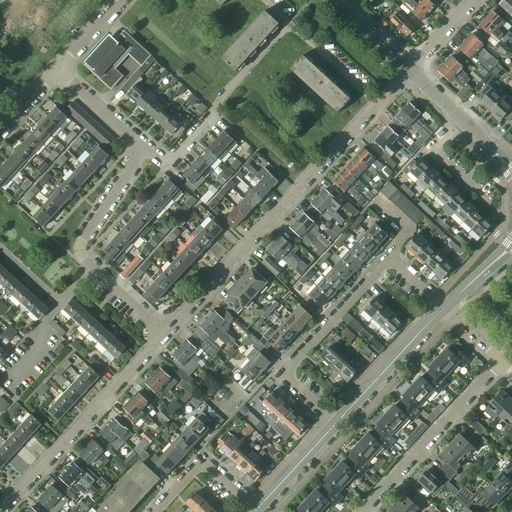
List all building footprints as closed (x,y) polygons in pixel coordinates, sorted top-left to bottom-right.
[(40,0),(28,0),(36,6),(31,11),(46,25),(53,17),(58,21),(60,18),(56,14),(41,1),(40,0)] [(41,0),(41,1),(56,14),(63,6),(67,10),(70,7),(66,3),(62,0),(41,0)] [(413,0),(400,0),(407,6),(406,6),(411,11),(422,21),(428,14),(413,0)] [(413,0),(428,14),(435,7),(428,0),(413,0)] [(501,3),(499,5),(511,16),(511,15),(511,0),(501,0),(500,2),(501,3)] [(22,3),(17,9),(26,17),(22,22),(37,35),(44,28),(48,32),(51,29),(46,25),(31,11),(22,3)] [(265,11),(221,59),(235,72),(279,24),(265,11)] [(489,18),(487,20),(504,35),(509,39),(511,42),(511,34),(502,26),(505,23),(494,12),(493,13),(491,11),(487,16),(489,18)] [(416,27),(399,12),(391,20),(407,36),(416,27)] [(13,14),(8,20),(16,28),(12,33),(27,47),(34,39),(38,43),(41,40),(37,35),(22,22),(13,14)] [(483,20),(480,24),(481,25),(480,27),(497,42),(499,44),(496,48),(497,48),(505,56),(510,51),(508,48),(504,45),(509,39),(504,35),(487,20),(485,22),(483,20)] [(112,37),(85,66),(111,89),(123,76),(114,69),(111,66),(126,50),(125,49),(128,45),(129,46),(132,43),(135,46),(130,51),(135,56),(142,48),(127,34),(118,43),(112,37)] [(468,40),(466,42),(473,48),(488,62),(492,57),(482,48),(484,45),(473,35),(472,36),(470,34),(466,39),(468,40)] [(463,43),(459,47),(460,48),(459,50),(471,60),(474,57),(481,63),(479,65),(479,64),(474,70),(483,79),(494,67),(488,62),(489,62),(488,62),(473,48),(466,42),(464,44),(463,43)] [(151,56),(139,70),(123,88),(127,92),(143,73),(155,59),(151,56)] [(303,56),(290,70),(338,113),(351,99),(303,56)] [(488,62),(494,67),(495,67),(500,61),(494,56),(489,62),(488,62)] [(449,62),(446,65),(467,83),(470,80),(466,76),(467,75),(462,71),(464,68),(453,57),(451,59),(450,57),(447,60),(449,62)] [(441,71),(439,73),(450,83),(453,80),(462,88),(460,91),(466,96),(473,89),(467,83),(446,65),(444,67),(442,66),(439,69),(441,71)] [(479,83),(483,79),(474,70),(470,74),(479,83)] [(490,112),(506,95),(502,92),(499,94),(489,84),(496,77),(491,73),(481,84),(485,88),(479,94),(484,99),(480,103),(490,112)] [(173,77),(168,84),(172,87),(176,82),(179,84),(180,83),(173,77)] [(138,82),(137,84),(136,83),(127,94),(137,102),(146,92),(149,88),(140,81),(139,83),(138,82)] [(182,85),(177,92),(181,95),(186,89),(182,85)] [(146,92),(137,102),(146,110),(155,100),(157,97),(148,89),(146,92)] [(192,105),(198,99),(192,94),(186,100),(192,105)] [(510,100),(506,95),(490,112),(501,122),(505,117),(509,121),(511,117),(511,105),(508,102),(510,100)] [(70,113),(78,104),(73,100),(65,109),(70,113)] [(146,110),(155,118),(164,107),(155,100),(146,110)] [(164,107),(155,118),(164,126),(177,111),(168,103),(164,107)] [(406,108),(403,111),(431,136),(435,132),(428,126),(423,121),(419,117),(422,114),(410,103),(409,104),(408,103),(404,107),(406,108)] [(78,104),(70,113),(74,117),(83,108),(78,104)] [(58,126),(63,121),(64,123),(68,118),(67,117),(67,116),(56,106),(48,116),(58,126)] [(83,108),(74,117),(79,121),(87,112),(83,108)] [(177,111),(164,126),(173,134),(177,129),(182,133),(191,123),(177,111)] [(400,112),(396,115),(398,117),(396,118),(408,129),(411,126),(416,130),(421,135),(421,134),(424,137),(418,143),(422,146),(427,141),(431,136),(403,111),(401,113),(400,112)] [(87,112),(79,121),(83,126),(92,117),(87,112)] [(48,116),(40,125),(50,135),(58,126),(48,116)] [(83,126),(88,130),(96,121),(92,117),(83,126)] [(436,119),(434,122),(439,127),(442,125),(436,119)] [(93,134),(101,125),(96,121),(88,130),(93,134)] [(40,125),(32,134),(44,145),(43,144),(43,143),(50,135),(40,125)] [(101,125),(93,134),(97,138),(105,129),(101,125)] [(384,131),(381,135),(397,150),(398,150),(409,160),(413,156),(402,146),(397,141),(400,137),(388,127),(386,129),(385,128),(383,130),(384,131)] [(105,129),(97,138),(102,142),(110,133),(105,129)] [(68,135),(73,139),(77,135),(73,130),(68,135)] [(224,131),(215,140),(229,153),(237,143),(234,140),(224,131)] [(68,144),(73,139),(68,135),(66,133),(64,135),(66,137),(64,140),(68,144)] [(114,137),(110,133),(102,142),(106,146),(114,137)] [(32,134),(23,143),(34,152),(38,148),(39,149),(40,148),(44,145),(32,134)] [(377,137),(374,140),(376,141),(375,142),(384,151),(383,153),(384,154),(380,158),(393,170),(397,165),(390,159),(394,154),(397,150),(381,135),(378,138),(377,137)] [(80,137),(76,142),(80,146),(85,141),(80,137)] [(221,161),(229,153),(215,140),(207,149),(217,158),(221,161)] [(80,146),(76,142),(72,146),(76,150),(80,146)] [(23,143),(16,151),(26,161),(34,152),(23,143)] [(90,155),(101,165),(110,155),(99,145),(90,155)] [(57,148),(52,153),(57,157),(61,152),(57,148)] [(360,150),(357,153),(358,154),(357,155),(374,171),(378,168),(380,170),(383,167),(363,148),(361,151),(360,150)] [(207,149),(199,158),(209,167),(217,158),(207,149)] [(16,151),(7,160),(18,170),(26,161),(16,151)] [(52,161),(57,157),(52,153),(48,157),(52,161)] [(64,155),(60,159),(64,163),(68,159),(64,155)] [(90,155),(82,164),(93,174),(101,165),(90,155)] [(354,156),(351,160),(352,161),(351,162),(362,173),(366,169),(374,177),(377,174),(374,171),(357,155),(355,157),(354,156)] [(199,158),(191,166),(205,179),(206,179),(201,175),(209,167),(199,158)] [(64,163),(60,159),(55,164),(60,168),(64,163)] [(230,166),(236,171),(242,164),(237,159),(230,166)] [(409,172),(418,180),(429,167),(420,159),(416,163),(413,160),(402,172),(406,175),(409,172)] [(7,160),(0,168),(0,169),(10,179),(18,170),(7,160)] [(247,162),(243,166),(249,171),(253,167),(247,162)] [(348,163),(345,166),(346,167),(345,168),(356,179),(359,176),(368,184),(371,181),(362,173),(351,162),(349,164),(348,163)] [(82,164),(74,172),(85,182),(93,174),(82,164)] [(40,166),(36,170),(41,174),(44,170),(40,166)] [(205,179),(191,166),(183,175),(187,179),(184,183),(193,192),(205,179)] [(418,180),(427,188),(438,175),(429,167),(418,180)] [(225,172),(230,177),(234,173),(229,168),(225,172)] [(260,181),(270,190),(279,181),(264,168),(259,173),(263,178),(260,181)] [(342,169),(338,173),(339,174),(339,175),(351,186),(354,183),(362,190),(365,187),(356,179),(345,168),(343,170),(342,169)] [(10,179),(0,169),(0,185),(2,188),(10,179)] [(41,174),(36,170),(32,175),(36,179),(41,174)] [(240,170),(236,175),(241,179),(245,175),(240,170)] [(48,172),(44,177),(48,181),(52,177),(48,172)] [(74,172),(66,181),(77,191),(85,182),(74,172)] [(336,176),(332,180),(333,181),(332,181),(344,193),(348,189),(356,196),(359,193),(351,186),(339,175),(337,177),(336,176)] [(427,188),(436,196),(448,184),(438,175),(427,188)] [(48,181),(44,177),(39,182),(44,186),(48,181)] [(171,177),(169,179),(180,189),(182,187),(171,177)] [(221,177),(220,177),(217,181),(222,186),(226,181),(221,177)] [(160,189),(171,199),(180,189),(169,179),(160,189)] [(231,179),(227,184),(233,190),(234,189),(233,188),(236,184),(231,179)] [(24,184),(20,188),(24,192),(32,183),(29,180),(25,184),(24,184)] [(66,181),(58,190),(68,200),(77,191),(66,181)] [(217,181),(213,185),(217,189),(218,190),(222,186),(217,181)] [(260,181),(252,190),(262,199),(270,190),(260,181)] [(380,191),(385,196),(393,187),(388,182),(380,191)] [(217,189),(213,185),(212,184),(208,188),(209,190),(200,199),(205,204),(218,190),(217,189)] [(233,190),(227,184),(219,192),(226,198),(233,190)] [(406,193),(409,189),(403,184),(400,187),(406,193)] [(436,196),(445,204),(456,192),(448,184),(436,196)] [(58,190),(55,187),(46,196),(49,199),(60,209),(68,200),(58,190)] [(385,196),(390,201),(398,192),(393,187),(385,196)] [(20,196),(24,192),(20,188),(16,193),(20,196)] [(160,189),(152,198),(163,208),(171,199),(160,189)] [(321,194),(318,198),(334,213),(343,222),(344,221),(335,213),(342,205),(336,200),(325,189),(323,191),(320,193),(321,194)] [(414,194),(409,189),(406,193),(411,198),(414,194)] [(31,190),(27,195),(32,199),(35,194),(31,190)] [(252,190),(244,199),(254,208),(262,199),(252,190)] [(390,201),(394,205),(402,196),(398,192),(390,201)] [(445,204),(454,213),(465,200),(456,192),(445,204)] [(32,199),(27,195),(23,199),(27,203),(32,199)] [(394,205),(398,209),(407,200),(402,196),(394,205)] [(152,198),(143,207),(155,217),(163,208),(152,198)] [(215,198),(211,202),(219,209),(220,207),(218,204),(219,202),(215,198)] [(313,202),(311,204),(323,215),(325,212),(331,217),(340,226),(343,222),(334,213),(318,198),(316,200),(315,199),(312,201),(313,202)] [(49,199),(41,208),(52,218),(60,209),(49,199)] [(244,199),(236,208),(246,217),(254,208),(244,199)] [(398,209),(403,213),(411,204),(407,200),(398,209)] [(454,213),(463,221),(474,209),(465,200),(454,213)] [(424,209),(427,206),(421,201),(418,204),(424,209)] [(211,202),(207,206),(216,214),(220,210),(219,209),(211,202)] [(348,202),(343,208),(353,217),(358,211),(348,202)] [(186,204),(181,208),(186,213),(190,208),(186,204)] [(403,213),(407,217),(416,208),(411,204),(403,213)] [(436,214),(427,206),(424,209),(433,217),(436,214)] [(143,207),(136,215),(147,225),(155,217),(143,207)] [(52,218),(41,208),(33,216),(44,226),(52,218)] [(186,213),(181,208),(177,213),(182,217),(186,213)] [(246,217),(236,208),(228,216),(238,225),(246,217)] [(407,217),(412,221),(420,212),(416,208),(407,217)] [(463,221),(472,229),(483,217),(474,209),(463,221)] [(193,210),(189,215),(193,219),(198,214),(193,210)] [(420,212),(412,221),(416,225),(425,216),(420,212)] [(299,217),(296,221),(316,239),(317,238),(327,248),(330,245),(331,244),(321,234),(318,231),(319,231),(319,226),(315,223),(314,223),(303,213),(302,215),(301,214),(298,217),(299,217)] [(136,215),(128,224),(138,234),(147,225),(136,215)] [(193,219),(189,215),(185,219),(189,224),(193,219)] [(355,222),(358,225),(364,219),(360,216),(355,222)] [(215,217),(212,220),(223,230),(226,227),(215,217)] [(442,226),(445,222),(439,217),(436,220),(442,226)] [(483,217),(472,229),(481,238),(483,235),(487,231),(492,225),(483,217)] [(212,220),(204,229),(215,239),(223,230),(212,220)] [(292,225),(290,228),(301,238),(304,235),(309,240),(313,243),(316,239),(296,221),(294,223),(293,222),(291,224),(292,225)] [(169,222),(165,226),(170,230),(173,226),(169,222)] [(451,227),(445,222),(442,226),(448,231),(451,227)] [(375,223),(366,233),(379,245),(388,235),(375,223)] [(128,224),(120,233),(131,243),(133,245),(141,237),(138,234),(128,224)] [(181,224),(172,233),(177,237),(186,228),(181,224)] [(436,232),(439,229),(432,224),(430,227),(436,232)] [(170,230),(165,226),(161,230),(166,235),(170,230)] [(204,229),(195,238),(206,248),(215,239),(204,229)] [(444,234),(439,229),(436,232),(441,237),(444,234)] [(120,233),(112,241),(123,251),(131,243),(120,233)] [(177,237),(172,233),(165,242),(169,246),(177,237)] [(345,233),(338,240),(342,243),(348,237),(345,233)] [(366,233),(358,242),(371,254),(379,245),(366,233)] [(406,247),(415,255),(427,242),(418,234),(406,247)] [(454,237),(460,242),(463,239),(457,234),(454,237)] [(149,243),(154,247),(161,240),(156,236),(149,243)] [(278,241),(275,244),(298,266),(302,262),(290,250),(293,247),(282,237),(280,239),(279,238),(277,240),(278,241)] [(195,238),(187,247),(198,257),(206,248),(195,238)] [(123,251),(112,241),(104,250),(108,254),(104,258),(115,268),(119,263),(117,261),(125,253),(123,251)] [(448,244),(454,249),(457,246),(451,241),(448,244)] [(358,242),(350,251),(363,262),(371,254),(358,242)] [(415,255),(424,264),(436,251),(427,242),(415,255)] [(141,252),(146,256),(153,248),(148,244),(141,252)] [(270,249),(268,251),(279,262),(283,258),(295,270),(298,266),(275,244),(272,247),(271,246),(269,248),(270,249)] [(161,246),(156,251),(160,255),(165,250),(161,246)] [(457,246),(454,249),(459,254),(462,251),(457,246)] [(187,247),(179,255),(190,265),(198,257),(187,247)] [(350,251),(342,259),(355,271),(363,262),(350,251)] [(424,264),(433,272),(445,259),(436,251),(424,264)] [(327,252),(322,258),(325,261),(331,255),(327,252)] [(179,255),(171,264),(182,275),(190,265),(179,255)] [(268,256),(262,263),(276,276),(282,269),(268,256)] [(133,261),(138,265),(142,261),(137,257),(133,261)] [(322,258),(317,263),(320,266),(325,261),(322,258)] [(342,259),(333,268),(346,280),(355,271),(342,259)] [(445,259),(433,272),(442,280),(454,267),(445,259)] [(126,278),(138,265),(133,261),(122,273),(126,278)] [(140,268),(145,272),(149,268),(144,264),(140,268)] [(171,264),(163,273),(174,283),(182,275),(171,264)] [(244,277),(259,291),(267,282),(266,281),(270,277),(259,266),(255,271),(252,269),(250,271),(248,269),(242,276),(244,277)] [(0,271),(0,285),(2,287),(12,276),(3,268),(0,271)] [(134,284),(145,272),(140,268),(129,280),(134,284)] [(333,268),(325,277),(338,289),(346,280),(333,268)] [(159,270),(152,278),(155,281),(166,291),(174,283),(163,273),(159,270)] [(305,276),(309,279),(314,273),(311,270),(305,276)] [(2,287),(11,295),(21,284),(12,276),(2,287)] [(304,284),(309,279),(305,276),(300,281),(304,284)] [(244,277),(237,285),(236,286),(251,299),(259,291),(244,277)] [(325,277),(317,286),(330,298),(338,289),(325,277)] [(166,291),(155,281),(147,290),(158,300),(166,291)] [(11,295),(19,303),(30,292),(21,284),(11,295)] [(236,286),(237,285),(235,284),(229,290),(231,292),(229,294),(231,297),(227,301),(233,307),(232,309),(233,309),(238,314),(244,308),(244,307),(251,299),(236,286)] [(330,298),(317,286),(309,295),(322,307),(330,298)] [(19,303),(28,311),(38,300),(30,292),(19,303)] [(71,317),(81,306),(72,297),(61,309),(71,317)] [(364,311),(373,319),(385,306),(376,298),(364,311)] [(38,300),(28,311),(37,320),(47,309),(38,300)] [(71,317),(79,325),(90,314),(81,306),(71,317)] [(299,306),(291,315),(304,326),(312,317),(299,306)] [(373,319),(382,327),(394,314),(385,306),(373,319)] [(223,334),(224,333),(230,339),(234,343),(237,340),(226,329),(230,325),(229,324),(235,318),(226,309),(220,316),(214,310),(212,312),(211,310),(206,316),(207,317),(206,318),(223,334)] [(267,310),(265,312),(262,316),(266,319),(271,314),(267,310)] [(79,325),(88,333),(99,322),(90,314),(79,325)] [(394,314),(382,327),(391,336),(403,323),(394,314)] [(284,317),(280,321),(283,324),(296,335),(304,326),(291,315),(287,320),(284,317)] [(224,333),(223,334),(206,318),(199,326),(210,336),(204,342),(212,350),(217,345),(214,342),(218,337),(226,344),(230,339),(224,333)] [(57,332),(61,328),(52,319),(47,324),(57,332)] [(236,319),(233,323),(248,337),(251,333),(236,319)] [(358,335),(364,329),(354,319),(348,325),(358,335)] [(88,333),(97,341),(107,330),(99,322),(88,333)] [(283,324),(275,332),(288,344),(296,335),(283,324)] [(12,328),(8,333),(13,337),(14,336),(17,333),(12,328)] [(65,332),(61,328),(57,332),(61,336),(65,332)] [(288,344),(275,332),(271,328),(263,336),(264,337),(259,342),(260,342),(269,350),(270,352),(274,347),(280,352),(288,344)] [(343,334),(351,342),(356,338),(347,329),(343,334)] [(97,341),(106,349),(116,338),(107,330),(97,341)] [(8,333),(4,337),(9,342),(13,337),(8,333)] [(368,343),(371,339),(365,334),(362,337),(368,343)] [(250,361),(261,372),(270,362),(263,356),(269,350),(260,342),(260,343),(252,335),(247,339),(256,348),(246,357),(250,361)] [(186,339),(179,347),(197,364),(201,360),(198,357),(204,351),(200,347),(203,343),(197,337),(191,343),(186,339)] [(126,347),(116,338),(106,349),(115,358),(126,347)] [(376,344),(371,339),(368,343),(373,347),(376,344)] [(74,340),(70,344),(74,349),(78,344),(74,340)] [(447,349),(438,359),(451,371),(460,361),(464,366),(469,361),(461,354),(466,349),(458,342),(454,346),(454,347),(450,352),(447,349)] [(60,343),(53,351),(57,355),(64,347),(60,343)] [(214,361),(218,356),(204,343),(203,343),(200,347),(204,351),(214,361)] [(83,348),(78,344),(74,349),(79,353),(83,348)] [(321,357),(330,366),(341,354),(332,345),(321,357)] [(360,352),(364,355),(369,350),(365,346),(360,352)] [(189,375),(192,372),(198,365),(197,364),(179,347),(172,355),(176,359),(173,362),(179,369),(181,367),(189,375)] [(369,350),(364,355),(367,358),(372,353),(369,350)] [(330,366),(339,374),(350,362),(341,354),(330,366)] [(87,361),(92,365),(96,361),(92,356),(87,361)] [(432,371),(428,376),(442,389),(447,384),(443,380),(451,371),(438,359),(429,368),(432,371)] [(67,360),(63,364),(67,368),(71,363),(67,360)] [(96,361),(92,365),(101,373),(105,369),(96,361)] [(253,380),(261,372),(250,361),(242,370),(247,375),(253,380)] [(350,362),(339,374),(348,383),(359,371),(350,362)] [(63,364),(59,368),(63,372),(67,368),(63,364)] [(87,367),(79,376),(90,385),(98,376),(87,367)] [(176,372),(184,380),(190,385),(194,380),(189,375),(181,367),(179,369),(176,372)] [(59,368),(55,373),(59,377),(63,372),(59,368)] [(169,391),(178,382),(172,377),(171,378),(160,368),(152,376),(169,391)] [(247,375),(242,380),(248,385),(253,380),(247,375)] [(79,376),(71,385),(82,394),(90,385),(79,376)] [(169,391),(152,376),(145,384),(157,394),(160,390),(169,398),(173,394),(169,391)] [(421,377),(412,387),(425,399),(433,390),(438,394),(442,389),(428,376),(423,380),(421,377)] [(44,384),(40,389),(44,393),(49,388),(44,384)] [(187,391),(180,399),(184,403),(191,395),(193,396),(197,392),(189,384),(185,389),(187,391)] [(71,385),(63,394),(74,403),(82,394),(71,385)] [(406,400),(402,404),(416,417),(421,412),(416,408),(425,399),(412,387),(403,397),(406,400)] [(499,415),(511,401),(511,399),(502,391),(488,406),(499,415)] [(137,392),(130,400),(148,416),(154,408),(148,403),(137,392)] [(272,411),(282,400),(273,392),(263,403),(272,411)] [(63,394),(55,403),(66,412),(74,403),(63,394)] [(152,420),(148,416),(130,400),(123,407),(127,412),(123,416),(133,425),(141,418),(148,424),(152,420)] [(177,400),(172,406),(178,411),(183,405),(177,400)] [(282,400),(272,411),(267,415),(276,424),(290,408),(282,400)] [(5,401),(1,405),(5,409),(9,405),(6,402),(5,401)] [(511,401),(499,415),(511,428),(511,401)] [(13,405),(17,409),(19,411),(22,408),(19,406),(16,402),(13,405)] [(66,412),(55,403),(47,412),(58,421),(66,412)] [(395,405),(386,415),(399,427),(407,418),(412,422),(416,417),(402,404),(398,408),(395,405)] [(244,406),(239,411),(243,415),(249,410),(244,406)] [(299,417),(290,408),(276,424),(285,432),(289,427),(299,417)] [(158,414),(167,423),(172,417),(163,409),(158,414)] [(188,427),(200,438),(209,429),(204,425),(211,418),(204,411),(188,427)] [(29,415),(21,424),(31,434),(40,425),(29,415)] [(380,427),(375,432),(390,446),(395,441),(390,436),(399,427),(386,415),(377,425),(380,427)] [(107,425),(125,442),(133,433),(126,426),(124,428),(114,417),(107,425)] [(299,417),(289,427),(298,436),(308,425),(299,417)] [(470,426),(475,431),(480,435),(485,430),(475,420),(470,426)] [(173,422),(169,426),(175,431),(179,427),(173,422)] [(21,424),(13,432),(23,442),(31,434),(21,424)] [(107,425),(99,432),(110,443),(109,444),(117,451),(125,442),(107,425)] [(250,426),(244,431),(249,435),(254,430),(250,426)] [(188,427),(180,436),(192,447),(200,438),(188,427)] [(141,436),(149,443),(154,438),(146,430),(141,436)] [(165,431),(161,435),(167,440),(171,436),(165,431)] [(269,431),(265,436),(269,440),(274,435),(269,431)] [(459,435),(450,445),(465,460),(474,450),(479,449),(487,441),(480,435),(475,431),(466,441),(459,435)] [(13,432),(5,441),(15,451),(23,442),(13,432)] [(369,434),(360,443),(372,455),(381,446),(386,450),(390,446),(375,432),(372,436),(369,434)] [(220,449),(229,457),(238,447),(225,434),(217,444),(221,448),(220,449)] [(180,436),(172,445),(184,456),(192,447),(180,436)] [(144,438),(139,443),(145,448),(149,444),(144,438)] [(155,438),(152,442),(157,447),(161,443),(155,438)] [(93,440),(86,447),(103,463),(105,465),(109,460),(102,453),(104,450),(93,440)] [(5,441),(0,446),(0,453),(7,460),(15,451),(5,441)] [(253,442),(248,448),(251,450),(257,444),(253,442)] [(353,456),(349,460),(364,474),(369,469),(368,468),(370,466),(370,462),(368,460),(372,455),(360,443),(351,453),(353,456)] [(172,445),(164,454),(176,465),(184,456),(172,445)] [(438,472),(447,481),(449,483),(456,475),(456,469),(465,460),(450,445),(440,456),(447,462),(438,472)] [(103,463),(86,447),(79,454),(91,465),(94,462),(99,467),(103,463)] [(229,457),(237,466),(247,455),(238,447),(229,457)] [(273,447),(268,451),(273,456),(278,451),(273,447)] [(237,466),(246,474),(260,459),(251,450),(247,455),(237,466)] [(262,450),(257,455),(260,458),(265,453),(262,450)] [(145,461),(150,456),(144,451),(139,456),(145,461)] [(176,465),(164,454),(159,458),(155,454),(147,463),(159,474),(163,470),(167,474),(176,465)] [(117,455),(112,460),(124,471),(128,466),(117,455)] [(269,467),(260,459),(246,474),(255,482),(269,467)] [(342,462),(333,472),(346,483),(355,474),(360,479),(364,474),(349,460),(345,464),(342,462)] [(501,474),(491,484),(504,495),(511,486),(511,483),(510,482),(511,480),(511,464),(507,461),(498,471),(501,474)] [(72,462),(66,469),(82,484),(83,484),(93,494),(97,490),(86,480),(90,476),(84,471),(83,472),(72,462)] [(73,484),(79,489),(85,495),(89,490),(82,485),(82,484),(66,469),(59,476),(70,487),(73,484)] [(151,490),(158,482),(157,481),(153,478),(149,474),(145,471),(144,469),(136,477),(151,490)] [(427,470),(417,481),(435,497),(444,487),(445,487),(443,485),(427,470)] [(327,484),(323,488),(338,502),(342,497),(338,493),(346,483),(333,472),(324,481),(327,484)] [(104,474),(99,480),(108,488),(114,482),(104,474)] [(144,497),(151,490),(136,477),(129,484),(144,497)] [(459,492),(449,483),(447,481),(443,485),(445,487),(444,487),(455,497),(459,492)] [(144,497),(129,484),(122,492),(137,505),(144,497)] [(474,495),(466,488),(464,486),(459,492),(481,511),(482,511),(492,502),(495,505),(504,495),(491,484),(483,493),(478,489),(474,495)] [(51,485),(45,492),(61,507),(68,500),(51,485)] [(316,490),(307,499),(320,511),(329,503),(333,507),(338,502),(323,488),(319,493),(316,490)] [(56,511),(61,507),(45,492),(38,499),(51,511),(56,511)] [(129,511),(130,511),(137,505),(122,492),(115,499),(129,511)] [(185,503),(194,511),(204,501),(195,492),(185,503)] [(404,495),(394,505),(401,511),(417,511),(419,510),(425,509),(430,503),(419,492),(411,501),(404,495)] [(481,511),(459,492),(455,497),(454,497),(467,509),(464,511),(481,511)] [(83,497),(78,503),(87,511),(96,502),(90,498),(87,501),(83,497)] [(129,511),(115,499),(108,507),(114,511),(129,511)] [(319,511),(320,511),(307,499),(298,509),(301,511),(300,511),(319,511)] [(194,511),(195,511),(210,511),(213,509),(204,501),(194,511)]
